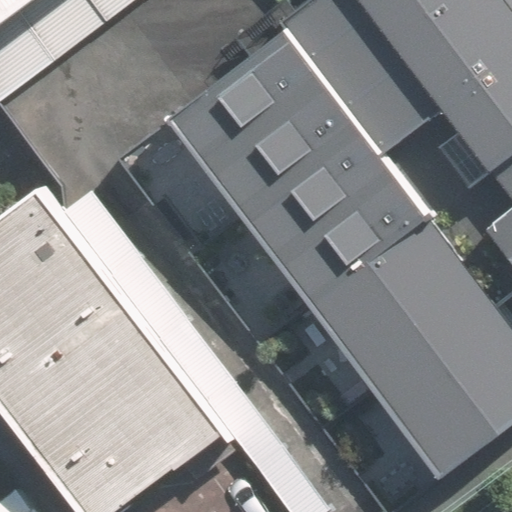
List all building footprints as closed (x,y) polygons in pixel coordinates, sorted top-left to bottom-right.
[(0,0),(0,18),(24,0),(0,0)] [(435,468),(511,410),(511,291),(397,138),(440,95),(368,0),(300,0),(168,112),(435,468)] [(511,0),(368,0),(440,95),(511,189),(481,211),(511,252),(511,0)] [(70,162),(0,214),(0,380),(98,511),(111,511),(253,406),(70,162)] [(56,511),(28,474),(0,494),(0,511),(56,511)]
